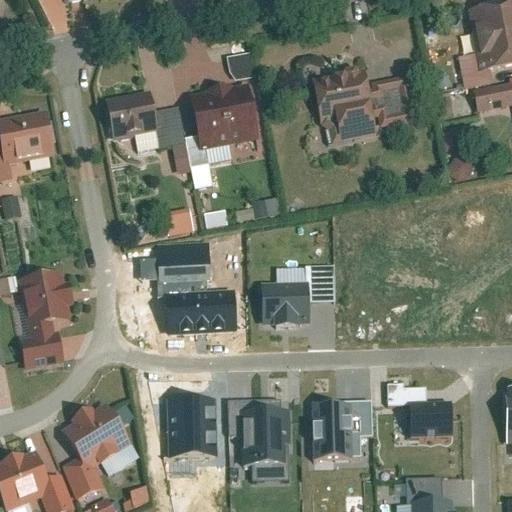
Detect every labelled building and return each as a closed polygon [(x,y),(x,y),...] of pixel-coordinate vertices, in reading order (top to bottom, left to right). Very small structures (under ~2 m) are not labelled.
[(511,5),(471,12),(481,72),(511,67),(511,5)] [(251,56),(225,62),(231,86),(257,80),(251,56)] [(353,79),(318,85),(328,134),(335,132),(338,145),(382,136),(381,132),(419,124),(411,81),(366,89),(362,71),(352,73),(353,79)] [(511,108),(511,86),(478,92),(482,114),(511,108)] [(252,92),(195,102),(205,154),(261,144),(252,92)] [(156,97),(113,106),(120,144),(162,135),(165,151),(189,147),(182,112),(160,116),(156,97)] [(0,150),(0,185),(14,182),(11,171),(64,159),(54,113),(2,125),(7,149),(0,150)] [(458,134),(441,136),(444,155),(461,152),(458,134)] [(8,222),(21,218),(16,199),(2,203),(8,222)] [(252,205),(254,222),(279,220),(278,203),(252,205)] [(188,212),(162,218),(167,240),(193,234),(188,212)] [(224,215),(203,217),(205,233),(226,230),(224,215)] [(208,259),(155,262),(157,287),(210,285),(208,259)] [(24,342),(29,374),(69,368),(63,328),(75,326),(72,308),(77,308),(74,285),(68,286),(67,277),(23,283),(32,341),(24,342)] [(309,285),(257,286),(258,334),(310,333),(309,285)] [(232,299),(168,302),(169,339),(234,336),(232,299)] [(218,405),(168,404),(167,462),(217,464),(218,405)] [(455,406),(412,409),(415,445),(457,443),(455,406)] [(370,409),(328,410),(328,459),(370,459),(370,409)] [(81,428),(69,435),(82,459),(66,468),(86,503),(107,491),(94,469),(135,446),(115,412),(106,418),(103,412),(79,425),(81,428)] [(301,415),(258,416),(259,472),(303,471),(301,415)] [(41,454),(0,469),(0,492),(7,511),(20,511),(45,502),(49,511),(77,511),(65,479),(53,484),(41,454)] [(127,495),(131,510),(149,507),(145,491),(127,495)] [(85,511),(111,511),(106,502),(85,511)]
